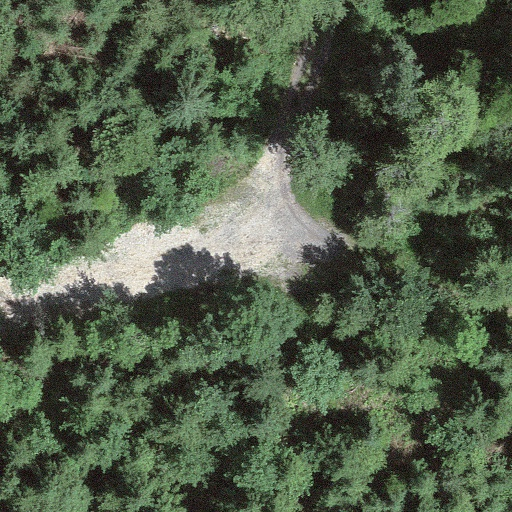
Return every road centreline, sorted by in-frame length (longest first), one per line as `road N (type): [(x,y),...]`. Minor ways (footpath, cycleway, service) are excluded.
road 1 (track): [(511,300),(342,253),(269,251),(335,0)]
road 2 (track): [(269,251),(0,310)]
